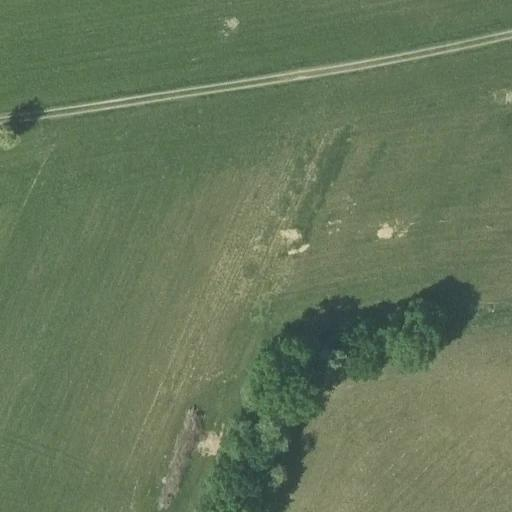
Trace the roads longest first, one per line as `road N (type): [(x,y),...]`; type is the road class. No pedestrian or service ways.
road 1 (unknown): [(511,32),(355,72),(75,115),(0,286)]
road 2 (unknown): [(160,0),(186,98),(185,150),(173,194),(103,286),(65,368),(60,511)]
